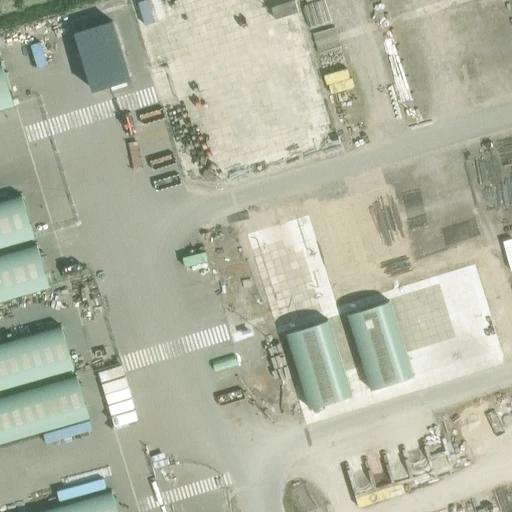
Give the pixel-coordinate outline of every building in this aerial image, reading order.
[(113,22),(74,34),(92,90),(130,78),(113,22)] [(2,66),(0,66),(0,111),(14,107),(2,66)] [(21,194),(0,199),(0,246),(34,237),(21,194)] [(36,243),(0,253),(0,300),(48,287),(36,243)] [(430,243),(430,325),(456,325),(456,256),(449,256),(449,243),(430,243)] [(59,324),(0,341),(0,388),(72,368),(59,324)] [(74,375),(0,396),(0,443),(87,418),(74,375)] [(116,511),(110,491),(35,511),(116,511)]
